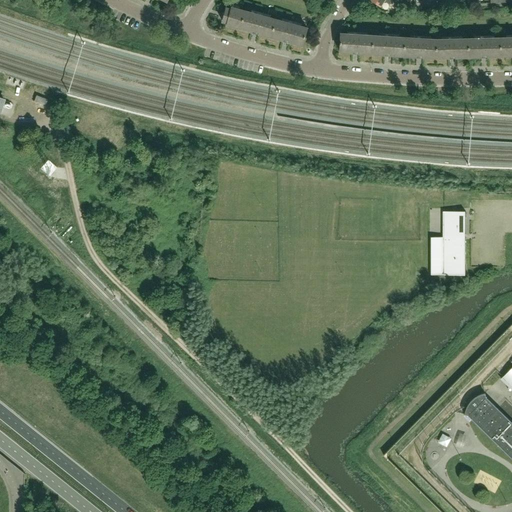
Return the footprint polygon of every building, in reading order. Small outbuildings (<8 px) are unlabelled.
[(227,23),(227,25),(238,28),(243,10),(232,7),(231,9),(226,8),(224,14),(222,21),(227,23)] [(270,36),(275,19),(243,10),(238,28),(255,32),(270,36)] [(302,45),(307,28),(275,19),(270,36),(286,41),(302,45)] [(372,54),(373,35),(341,33),(340,52),(355,53),(372,54)] [(404,56),(405,37),(373,35),(372,54),(387,55),(404,56)] [(436,58),(438,39),(405,37),(404,56),(419,57),(436,58)] [(511,37),(500,38),(500,56),(511,55),(511,37)] [(500,56),(500,38),(468,39),(468,57),(483,57),(500,56)] [(468,57),(468,39),(440,40),(438,39),(436,58),(440,58),(452,58),(468,57)] [(0,110),(1,107),(9,110),(9,108),(12,109),(13,104),(11,103),(12,103),(5,100),(6,99),(0,97),(0,110)] [(443,211),(443,275),(465,275),(464,211),(443,211)] [(511,367),(500,379),(511,390),(511,367)] [(466,409),(466,410),(465,411),(465,412),(465,413),(464,414),(464,415),(465,415),(467,415),(511,459),(511,511),(511,423),(485,397),(485,395),(485,394),(484,394),(483,394),(482,395),(481,395),(480,396),(479,396),(478,396),(477,397),(476,398),(475,398),(474,399),(473,400),(472,400),(472,401),(471,402),(470,402),(470,403),(469,404),(468,405),(468,406),(467,407),(467,408),(466,408),(466,409)] [(442,436),(438,444),(445,448),(449,439),(442,436)]
